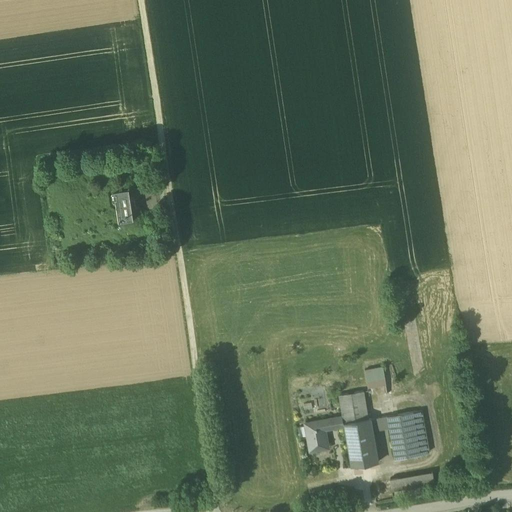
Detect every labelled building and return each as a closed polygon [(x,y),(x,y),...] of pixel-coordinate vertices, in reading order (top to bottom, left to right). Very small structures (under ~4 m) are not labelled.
[(133,190),(118,193),(121,224),(138,222),(136,210),(140,209),(140,197),(135,197),(133,190)] [(384,367),(365,370),(368,388),(386,384),(384,367)] [(364,391),(339,395),(343,417),(345,423),(369,419),(364,391)] [(421,410),(387,416),(389,428),(394,460),(429,454),(421,410)] [(387,416),(372,419),(374,430),(389,428),(387,416)] [(343,417),(306,423),(306,427),(310,452),(330,448),(327,431),(326,429),(345,426),(345,423),(343,417)] [(369,419),(345,423),(345,426),(352,466),(379,461),(374,430),(372,419),(372,418),(369,419)] [(433,472),(397,478),(399,489),(435,483),(433,472)] [(397,478),(391,480),(393,491),(399,489),(397,478)]
